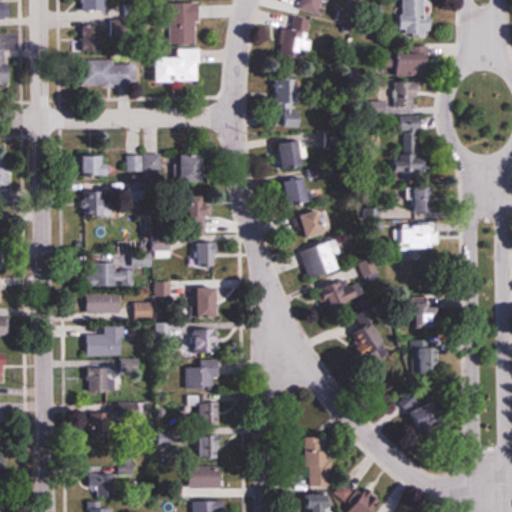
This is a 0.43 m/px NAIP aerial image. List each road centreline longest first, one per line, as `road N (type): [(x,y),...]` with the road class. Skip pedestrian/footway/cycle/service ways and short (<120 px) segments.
road 1 (residential): [(472,511),(468,175),(442,108),(466,63),(464,0)]
road 2 (residential): [(267,511),(265,281),(236,162),(245,0)]
road 3 (residential): [(507,511),(505,175),(511,157),(499,0)]
road 4 (residential): [(46,511),(38,0)]
road 5 (residential): [(507,505),(472,505),(428,489),(369,441),(311,369),(265,281)]
road 6 (residential): [(236,117),(0,120)]
